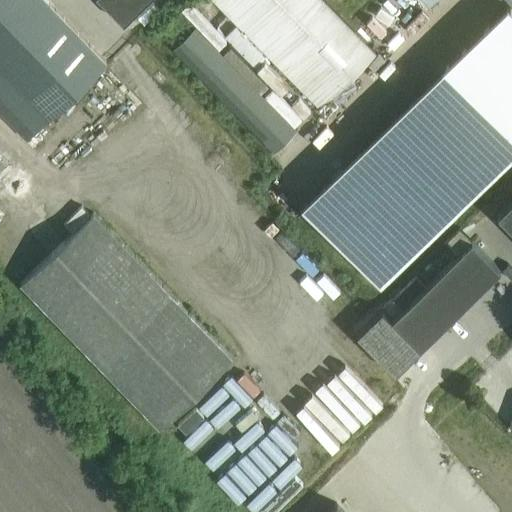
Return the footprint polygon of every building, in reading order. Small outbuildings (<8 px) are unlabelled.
[(46,0),(0,0),(0,93),(36,130),(97,71),(107,62),(98,53),(46,0)] [(130,0),(102,0),(123,21),(137,7),(130,0)] [(322,0),(211,0),(318,108),(374,52),(322,0)] [(511,8),(509,6),(302,206),(378,285),(511,156),(511,8)] [(195,27),(174,48),(275,151),(296,131),(195,27)] [(275,209),(282,216),(420,83),(413,75),(348,137),(349,138),(275,209)] [(0,150),(0,170),(10,161),(0,150)] [(511,199),(497,214),(511,229),(511,199)] [(93,212),(21,281),(21,282),(160,427),(233,358),(93,212)] [(472,240),(459,252),(488,281),(500,269),(472,240)] [(459,252),(448,263),(477,293),(488,281),(459,252)] [(448,263),(437,275),(465,304),(477,293),(448,263)] [(414,297),(425,286),(415,275),(392,298),(402,308),(414,297)] [(437,275),(425,286),(454,315),(465,304),(437,275)] [(425,286),(414,297),(443,326),(454,315),(425,286)] [(414,297),(402,308),(431,338),(443,326),(414,297)] [(367,343),(391,319),(402,308),(392,298),(379,311),(369,312),(353,329),(367,343)] [(402,308),(391,319),(367,343),(365,345),(394,374),(420,349),(431,338),(402,308)] [(344,511),(335,502),(325,511),(344,511)]
